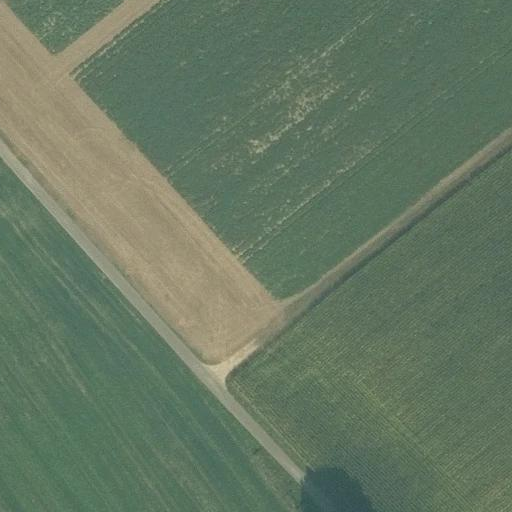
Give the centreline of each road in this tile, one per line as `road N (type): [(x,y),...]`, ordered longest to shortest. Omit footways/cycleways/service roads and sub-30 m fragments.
road 1 (unclassified): [(0,148),(335,511)]
road 2 (track): [(210,378),(511,138)]
